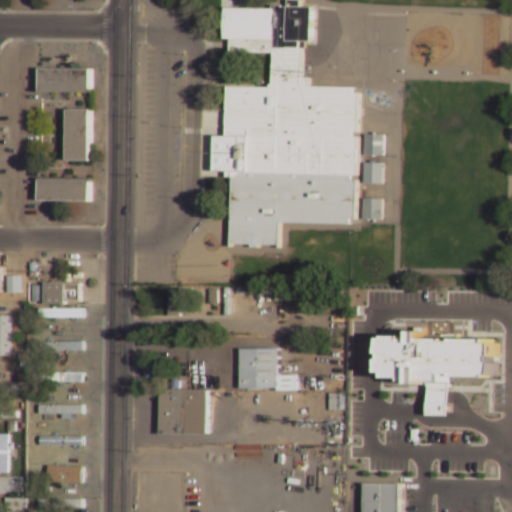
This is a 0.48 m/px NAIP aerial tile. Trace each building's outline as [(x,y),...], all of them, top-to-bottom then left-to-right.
[(282,8),(287,8),(287,0),(300,1),(300,8),(312,8),(311,41),(300,41),(300,49),(303,49),(303,78),(310,79),(309,87),(355,88),(355,94),(360,94),(360,133),(354,133),(354,137),(359,138),(359,176),(353,176),(353,181),(359,181),(358,219),(352,219),(352,225),(282,224),(281,246),(260,245),(260,248),(253,248),(253,245),(232,245),(233,178),(227,178),(227,172),(214,172),(215,136),(226,137),(227,87),(270,88),(270,85),(273,85),(273,53),(230,53),(230,39),(226,39),(226,9),(272,10),(273,6),(282,6),(282,8)] [(47,66),(91,66),(91,90),(47,90),(47,66)] [(67,107),(89,107),(90,158),(67,158),(67,107)] [(385,136),(367,136),(367,156),(385,156),(385,136)] [(366,184),(384,184),(384,164),(366,164),(366,184)] [(44,177),(89,177),(89,199),(45,199),(44,177)] [(384,221),(384,200),(366,200),(366,221),(384,221)] [(49,281),(83,282),(83,301),(66,301),(66,302),(50,302),(49,281)] [(168,317),(182,317),(182,291),(168,291),(168,317)] [(52,309),(82,309),(82,324),(52,324),(52,309)] [(284,326),(298,326),(298,314),(284,314),(284,326)] [(0,315),(16,315),(16,355),(0,355),(0,315)] [(392,338),(408,338),(408,342),(417,341),(417,332),(427,332),(427,340),(451,339),(451,344),(459,344),(459,339),(492,339),(492,345),(497,345),(497,376),(492,376),(492,379),(460,380),(459,376),(451,376),(451,411),(431,411),(431,385),(417,385),(417,383),(408,383),(408,378),(391,378),(391,373),(385,373),(385,361),(388,361),(388,355),(385,355),(385,341),(392,341),(392,338)] [(84,340),(84,350),(45,351),(44,341),(84,340)] [(281,348),(240,349),(241,389),(278,389),(279,392),(298,392),(298,374),(281,374),(281,348)] [(146,378),(168,378),(168,368),(146,368),(146,378)] [(53,372),(85,372),(85,381),(53,381),(53,372)] [(0,375),(4,375),(4,378),(20,378),(20,396),(0,396),(0,375)] [(161,390),(160,435),(207,436),(208,391),(161,390)] [(43,404),(84,404),(84,413),(43,413),(43,404)] [(0,433),(12,433),(12,472),(0,472),(0,433)] [(53,435),(83,435),(83,444),(53,444),(53,435)] [(47,468),(83,467),(83,476),(47,476),(47,468)] [(0,476),(26,476),(26,494),(0,494),(0,476)] [(365,511),(366,484),(403,485),(402,511),(365,511)] [(43,499),(83,498),(83,507),(43,507),(43,499)]
